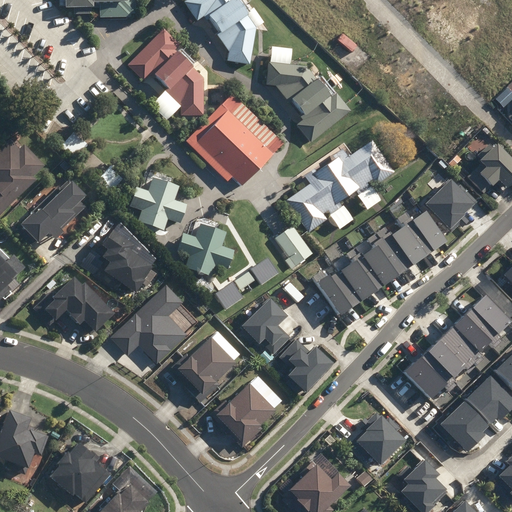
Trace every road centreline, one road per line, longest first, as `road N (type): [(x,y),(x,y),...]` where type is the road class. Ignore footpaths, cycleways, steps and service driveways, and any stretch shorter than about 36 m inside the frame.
road 1 (residential): [(217,505),(143,413),(108,388),(0,351)]
road 2 (residential): [(511,422),(453,474),(352,364)]
road 3 (residential): [(217,505),(352,364)]
road 4 (residential): [(352,364),(458,265)]
